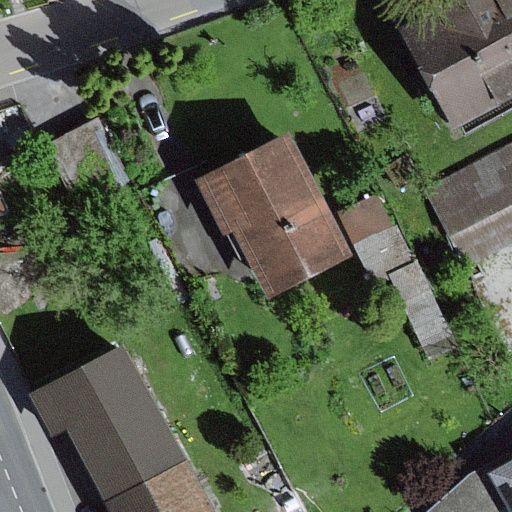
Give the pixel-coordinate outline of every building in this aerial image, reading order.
[(434,20),(395,41),(447,138),(511,103),(511,57),(481,0),(430,0),(425,3),(434,20)] [(511,0),(481,0),(511,57),(511,142),(417,192),(456,272),(511,244),(511,0)] [(122,172),(94,121),(42,149),(69,200),(122,172)] [(284,141),(189,190),(217,244),(227,239),(261,306),(346,262),(284,141)] [(381,194),(334,216),(348,247),(395,226),(381,194)] [(396,227),(350,250),(366,281),(411,259),(396,227)] [(454,351),(414,267),(386,280),(426,364),(454,351)] [(115,353),(22,403),(45,446),(60,438),(96,504),(174,462),(115,353)] [(511,452),(479,471),(483,480),(511,464),(511,452)] [(200,511),(174,462),(96,504),(99,511),(200,511)] [(511,511),(511,464),(483,480),(479,471),(466,478),(429,511),(511,511)]
